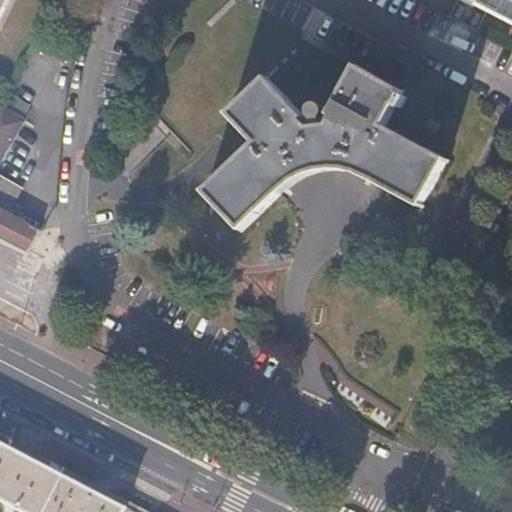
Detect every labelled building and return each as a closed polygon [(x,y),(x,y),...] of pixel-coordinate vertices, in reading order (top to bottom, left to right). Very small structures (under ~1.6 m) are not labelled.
[(511,0),(462,0),(460,4),(471,10),(474,3),(511,22),(511,33),(508,42),(511,43),(511,0)] [(270,79),(229,115),(257,148),(207,192),(242,233),(286,195),(295,189),(307,183),(318,179),(330,177),(340,176),(352,177),(361,178),(371,182),(423,208),(449,160),(386,127),(398,106),(402,108),(408,98),(403,95),(405,91),(357,65),(333,116),(335,117),(331,125),(312,128),(305,121),(307,118),(270,79)] [(324,94),(328,78),(310,75),(306,91),(324,94)] [(0,238),(28,253),(40,230),(0,210),(0,169),(30,120),(2,101),(0,105),(0,238)] [(0,283),(30,298),(46,266),(0,244),(0,283)] [(0,441),(0,511),(128,511),(87,486),(0,441)]
